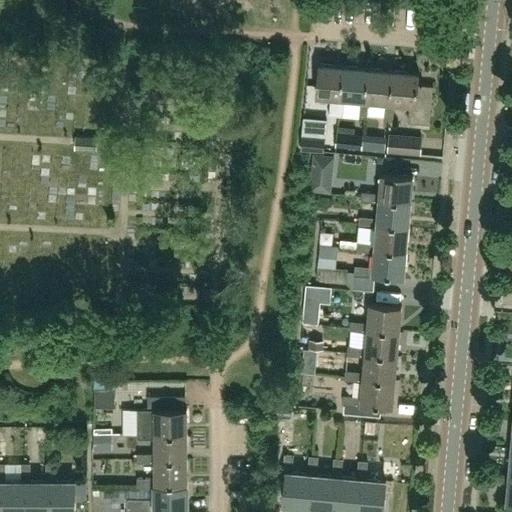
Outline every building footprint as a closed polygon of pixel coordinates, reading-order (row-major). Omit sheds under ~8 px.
[(318,63),(315,95),(331,97),(329,114),(343,116),(343,114),(344,98),(341,98),(343,66),(318,63)] [(369,100),(365,100),(368,68),(343,66),(341,98),(344,98),(360,99),(358,117),(367,118),(369,100)] [(365,100),(369,100),(385,102),(383,119),(392,120),(394,103),(390,102),(393,70),(368,68),(365,100)] [(409,104),(408,121),(429,123),(433,85),(417,84),(418,72),(393,70),(390,102),(394,103),(409,104)] [(335,146),(361,149),(363,133),(336,130),(335,146)] [(326,136),(303,133),(301,148),(324,151),(326,136)] [(388,135),(387,151),(420,154),(421,138),(388,135)] [(76,136),(75,148),(97,150),(98,138),(76,136)] [(329,192),(331,174),(333,156),(314,153),(312,171),(310,190),(329,192)] [(379,202),(379,198),(411,201),(413,176),(381,173),(380,193),(362,191),(361,200),(379,202)] [(409,226),(411,201),(379,198),(379,202),(377,217),(360,216),(359,225),(377,227),(377,223),(409,226)] [(377,223),(377,227),(375,242),(358,240),(357,250),(374,251),(375,248),(407,250),(409,226),(377,223)] [(320,244),(318,264),(336,266),(338,246),(320,244)] [(404,276),(407,250),(375,248),(374,251),(373,267),(355,265),(355,274),(373,276),(373,273),(404,276)] [(346,281),(347,268),(320,266),(319,279),(346,281)] [(306,285),(303,322),(311,323),(318,324),(320,302),(321,286),(306,285)] [(367,328),(400,330),(402,305),(370,302),(368,322),(350,320),(350,330),(367,331),(367,328)] [(397,355),(400,330),(367,328),(367,331),(366,347),(348,345),(347,354),(365,356),(365,352),(397,355)] [(363,377),(395,380),(397,355),(365,352),(365,356),(364,372),(346,370),(345,379),(363,381),(363,377)] [(393,405),(395,380),(363,377),(363,381),(361,396),(344,395),(343,404),(345,404),(361,405),(362,402),(393,405)] [(116,391),(95,390),(95,407),(116,408),(116,391)] [(155,434),(188,434),(188,408),(178,408),(178,396),(150,396),(150,409),(138,409),(138,437),(155,437),(155,434)] [(361,405),(345,404),(345,412),(361,413),(361,405)] [(155,456),(187,456),(188,434),(155,434),(155,437),(155,453),(138,453),(138,462),(155,462),(155,456)] [(94,449),(113,449),(113,435),(94,435),(94,449)] [(311,473),(308,473),(292,471),(294,454),(285,453),(283,471),(286,472),(283,503),(308,505),(311,473)] [(336,475),(333,475),(317,474),(319,456),(309,455),(308,473),(311,473),(308,505),(333,507),(336,475)] [(155,483),(187,483),(187,456),(155,456),(155,462),(155,478),(138,478),(138,487),(155,487),(155,483)] [(361,478),(357,477),(342,476),(343,458),(334,457),(333,475),(336,475),(333,507),(358,510),(361,478)] [(359,460),(357,477),(361,478),(358,510),(383,511),(386,480),(366,478),(368,460),(359,460)] [(0,462),(0,480),(0,511),(25,511),(25,480),(21,480),(6,480),(6,463),(0,462)] [(25,511),(49,511),(50,480),(46,480),(31,480),(31,463),(21,463),(21,480),(25,480),(25,511)] [(50,480),(49,511),(75,511),(75,480),(55,480),(55,463),(46,463),(46,480),(50,480)] [(155,483),(155,487),(155,498),(128,498),(127,511),(156,511),(156,509),(187,509),(187,483),(155,483)]
